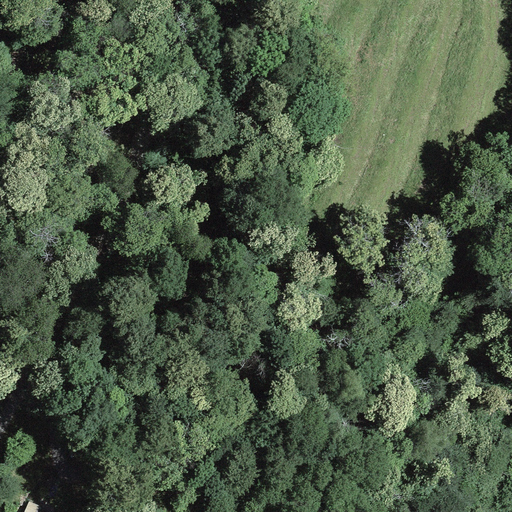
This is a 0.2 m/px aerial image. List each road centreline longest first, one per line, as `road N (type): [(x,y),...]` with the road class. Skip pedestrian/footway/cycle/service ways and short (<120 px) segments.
road 1 (track): [(0,420),(134,167)]
road 2 (unclassified): [(184,0),(134,167)]
